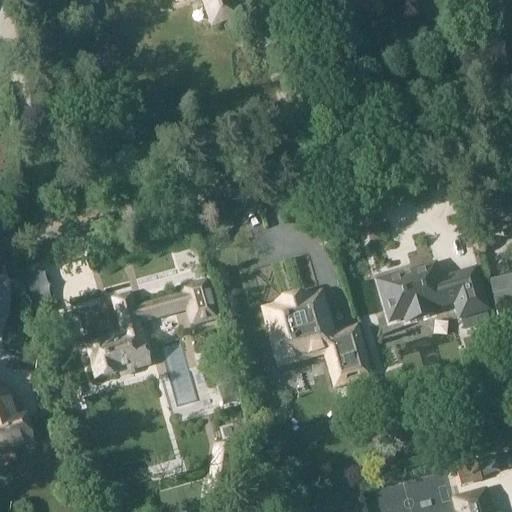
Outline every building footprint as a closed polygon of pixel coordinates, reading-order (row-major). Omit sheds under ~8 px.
[(163,0),(164,3),(171,0),(201,0),(204,9),(211,28),(238,18),(231,0),(163,0)] [(398,278),(379,284),(390,322),(408,317),(410,324),(429,318),(427,311),(455,303),(460,318),(463,330),(489,322),(486,311),(475,272),(439,283),(434,268),(415,273),(416,275),(398,280),(398,278)] [(511,314),(511,277),(489,282),(497,318),(511,314)] [(182,297),(133,310),(138,327),(185,314),(189,330),(217,322),(206,283),(181,290),(182,297)] [(274,309),(265,312),(279,363),(278,364),(278,365),(279,368),(325,355),(334,388),(370,378),(357,331),(332,338),(320,296),(310,299),(309,295),(300,294),(280,300),(273,305),(274,309)] [(138,327),(133,310),(129,296),(112,301),(122,338),(85,349),(95,382),(118,375),(119,380),(135,375),(133,371),(149,367),(138,327)] [(5,394),(0,391),(0,450),(30,442),(24,420),(13,423),(5,394)] [(251,419),(260,451),(281,445),(272,413),(270,414),(267,403),(251,407),(254,418),(251,419)] [(215,446),(211,473),(230,475),(233,449),(215,446)] [(491,511),(485,491),(453,500),(456,511),(491,511)]
